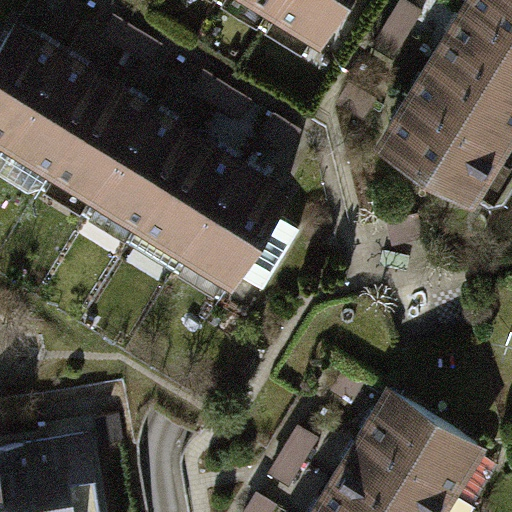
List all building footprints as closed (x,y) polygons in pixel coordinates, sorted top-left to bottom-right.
[(246,0),(283,22),(296,0),(246,0)] [(296,0),(283,22),(330,52),(361,0),(296,0)] [(511,0),(480,0),(470,17),(511,42),(511,0)] [(511,42),(470,17),(442,64),(511,105),(511,42)] [(0,60),(0,146),(8,151),(63,62),(17,33),(0,60)] [(8,151),(54,180),(109,90),(63,62),(8,151)] [(511,105),(442,64),(414,110),(510,168),(511,165),(511,105)] [(54,180),(100,208),(156,119),(109,90),(54,180)] [(414,110),(386,157),(482,215),(510,168),(414,110)] [(100,208),(147,237),(202,148),(156,119),(100,208)] [(147,237),(193,265),(248,176),(202,148),(147,237)] [(193,265),(239,294),(295,205),(248,176),(193,265)] [(394,399),(366,444),(461,504),(490,458),(394,399)] [(296,475),(325,433),(306,420),(277,462),(296,475)] [(103,511),(92,440),(0,455),(0,511),(103,511)] [(366,444),(337,490),(372,511),(456,511),(461,504),(366,444)] [(372,511),(337,490),(323,511),(372,511)]
